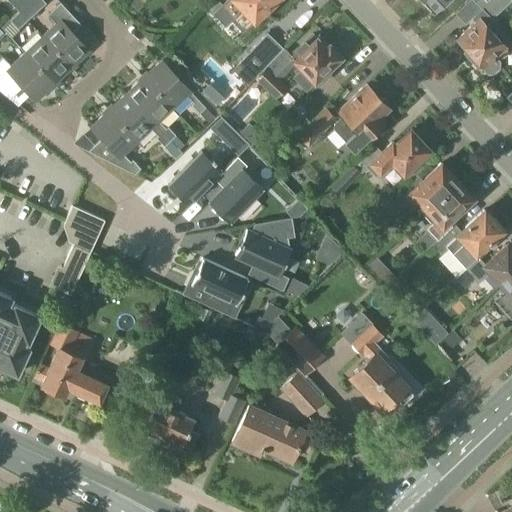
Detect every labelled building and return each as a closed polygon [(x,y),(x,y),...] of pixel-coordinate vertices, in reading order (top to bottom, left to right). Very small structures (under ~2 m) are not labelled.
[(30,0),(14,0),(11,3),(19,11),(30,0)] [(46,2),(44,0),(30,0),(19,11),(11,19),(19,28),(46,2)] [(212,12),(225,25),(244,8),(254,19),(274,0),(225,0),(221,4),(217,0),(209,8),(212,12)] [(424,1),(433,10),(434,12),(446,0),(422,0),(424,2),(424,1)] [(473,0),(481,8),(491,18),(509,0),(473,0)] [(42,35),(72,66),(89,50),(72,32),(81,24),(60,2),(47,14),(55,23),(42,35)] [(474,22),(457,37),(466,47),(462,51),(477,68),(482,68),(486,73),(492,73),(499,67),(499,59),(496,55),(506,46),(487,25),(492,20),(491,18),(481,8),(470,18),(474,22)] [(244,66),(235,75),(246,86),(254,78),(282,48),(272,38),(266,32),(237,60),(244,66)] [(54,83),(72,66),(42,35),(25,51),(54,83)] [(282,48),(254,78),(273,96),(275,98),(287,85),(280,79),(296,62),(301,68),(292,76),(305,91),(314,82),(317,86),(330,73),(327,69),(341,56),(339,54),(339,51),(334,45),(330,45),(329,43),(328,44),(319,35),(312,41),(308,37),(290,54),(283,47),(282,48)] [(35,100),(54,83),(25,51),(11,65),(2,56),(0,58),(0,79),(9,90),(18,82),(35,100)] [(142,78),(172,110),(187,96),(193,102),(191,104),(199,112),(205,107),(191,92),(191,93),(161,60),(142,78)] [(160,121),(172,110),(142,78),(126,93),(169,140),(175,135),(167,126),(165,128),(160,121)] [(339,110),(343,114),(331,125),(334,128),(334,129),(354,150),(383,122),(378,117),(389,107),(366,83),(339,110)] [(208,84),(200,92),(214,105),(223,97),(208,84)] [(164,145),(169,140),(126,93),(107,110),(137,142),(152,129),(157,135),(156,137),(164,145)] [(295,136),(306,146),(334,118),(323,107),(309,122),(295,136)] [(124,154),(137,142),(107,110),(89,127),(100,139),(93,145),(83,133),(73,142),(74,143),(85,149),(88,150),(134,173),(140,168),(132,159),(130,161),(124,154)] [(288,128),(295,136),(309,122),(301,114),(288,128)] [(248,144),(220,117),(209,127),(237,154),(248,144)] [(429,148),(410,129),(386,153),(380,146),(376,150),(370,144),(329,184),(336,192),(366,164),(376,174),(380,170),(384,170),(387,168),(388,166),(389,161),(391,159),(404,172),(402,174),(406,179),(423,164),(418,158),(429,148)] [(200,150),(167,184),(188,205),(219,173),(222,171),(213,162),(215,160),(211,156),(209,159),(200,150)] [(228,182),(208,202),(228,221),(261,187),(242,168),(246,165),(236,156),(222,171),(219,173),(228,182)] [(427,208),(457,179),(440,161),(422,180),(418,175),(398,195),(385,205),(373,216),(383,226),(406,203),(409,200),(413,203),(418,198),(427,208)] [(457,179),(427,208),(435,216),(430,221),(433,224),(415,240),(424,249),(432,243),(453,223),(450,219),(474,196),(457,179)] [(376,194),(385,205),(398,195),(397,194),(387,184),(376,194)] [(503,229),(485,208),(460,231),(453,223),(432,243),(441,253),(447,248),(464,267),(477,255),(478,255),(477,253),(503,229)] [(246,229),(234,254),(257,265),(252,276),(282,289),(288,276),(279,272),(290,249),(288,248),(286,237),(294,235),(290,216),(253,223),(250,230),(246,229)] [(341,249),(326,234),(316,257),(329,263),(341,249)] [(68,294),(88,250),(71,242),(60,266),(55,264),(46,284),(68,294)] [(464,267),(454,277),(464,287),(472,279),(476,282),(490,269),(503,283),(511,275),(511,246),(507,242),(484,263),(477,255),(466,265),(464,267)] [(365,266),(384,287),(395,277),(376,256),(365,266)] [(181,290),(180,292),(234,317),(235,315),(229,312),(233,303),(235,304),(247,280),(250,281),(251,280),(202,257),(186,292),(181,290)] [(511,275),(503,283),(506,286),(493,299),(510,317),(511,314),(511,275)] [(296,295),(306,285),(292,278),(286,290),(296,295)] [(0,365),(16,373),(28,347),(25,346),(39,315),(9,301),(11,297),(0,291),(0,365)] [(383,335),(370,321),(359,310),(338,330),(360,354),(362,352),(367,357),(349,374),(381,407),(394,395),(402,403),(413,393),(405,385),(406,384),(394,370),(396,368),(387,359),(389,356),(376,342),(383,335)] [(82,358),(86,359),(92,347),(88,345),(91,337),(78,331),(79,330),(59,321),(49,343),(58,347),(49,366),(40,362),(31,380),(41,384),(65,395),(68,387),(99,401),(108,382),(77,368),(82,358)] [(273,343),(287,358),(306,340),(293,326),(273,343)] [(468,346),(453,361),(467,375),(481,360),(468,346)] [(297,370),(278,387),(305,417),(324,399),(297,370)] [(230,423),(242,401),(229,394),(237,378),(223,371),(212,393),(224,399),(215,416),(230,423)] [(190,452),(199,433),(189,428),(193,418),(158,402),(163,391),(144,382),(140,390),(145,393),(134,417),(145,423),(145,422),(162,430),(159,437),(180,447),(179,448),(190,452)] [(262,446),(291,460),(297,447),(307,452),(316,433),(306,428),(305,430),(248,404),(232,440),(259,453),(262,446)]
